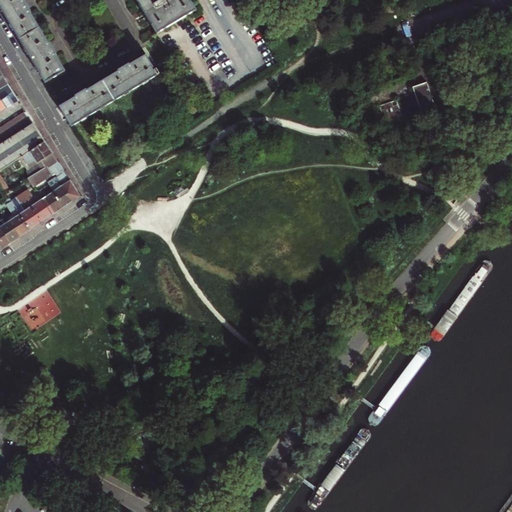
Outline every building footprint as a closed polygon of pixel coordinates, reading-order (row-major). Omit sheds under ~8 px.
[(0,0),(0,5),(47,83),(66,71),(53,49),(26,5),(23,0),(0,0)] [(138,0),(137,1),(161,41),(199,18),(188,0),(138,0)] [(81,94),(61,106),(73,126),(161,74),(158,69),(155,71),(146,56),(125,68),(81,94)] [(7,81),(3,76),(0,77),(0,89),(9,84),(7,81)] [(441,107),(431,77),(418,81),(420,87),(401,93),(400,95),(378,102),(382,112),(387,110),(390,118),(425,107),(427,111),(441,107)] [(12,89),(9,84),(0,89),(0,112),(17,101),(19,100),(12,89)] [(0,145),(33,124),(29,119),(25,113),(0,129),(0,145)] [(34,123),(33,124),(0,145),(0,170),(19,158),(46,141),(40,133),(34,123)] [(54,154),(46,141),(19,158),(21,161),(23,160),(30,170),(28,171),(26,172),(30,178),(45,168),(47,170),(53,167),(59,162),(54,154)] [(23,160),(21,161),(28,171),(30,170),(23,160)] [(59,162),(53,167),(47,170),(45,168),(30,178),(27,179),(33,188),(37,190),(47,183),(56,177),(65,171),(63,168),(59,162)] [(76,187),(65,171),(56,177),(73,202),(81,196),(76,187)] [(0,174),(0,183),(5,190),(7,189),(9,188),(0,174)] [(70,204),(73,202),(56,177),(47,183),(54,192),(64,208),(70,204)] [(61,211),(64,208),(54,192),(49,196),(44,189),(39,192),(46,197),(51,204),(49,205),(55,214),(61,211)] [(50,218),(55,214),(49,205),(51,204),(46,197),(39,192),(32,195),(29,190),(23,193),(42,223),(50,218)] [(38,226),(42,223),(23,193),(12,201),(31,230),(38,226)] [(27,233),(31,230),(12,201),(6,205),(13,217),(16,218),(10,222),(13,226),(10,228),(12,230),(14,229),(20,238),(27,233)] [(15,241),(20,238),(14,229),(12,230),(10,228),(13,226),(10,222),(0,227),(0,235),(1,237),(2,236),(8,245),(15,241)] [(51,480),(54,475),(45,471),(42,476),(51,480)]
